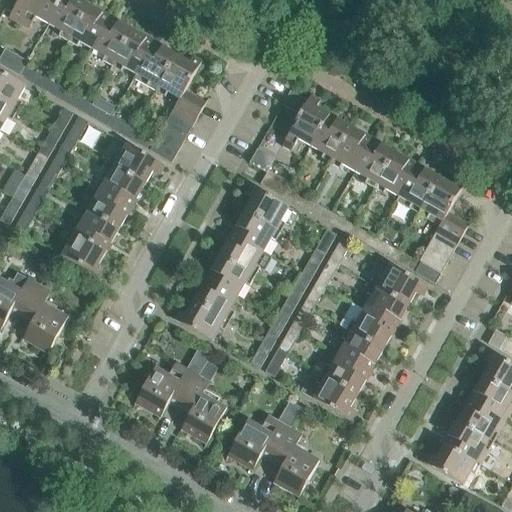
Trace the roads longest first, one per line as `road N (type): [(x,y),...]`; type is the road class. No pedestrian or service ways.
road 1 (residential): [(79,424),(130,333),(133,275),(258,67)]
road 2 (residential): [(360,511),(389,465),(392,420),(511,206)]
road 3 (residential): [(79,424),(237,511)]
